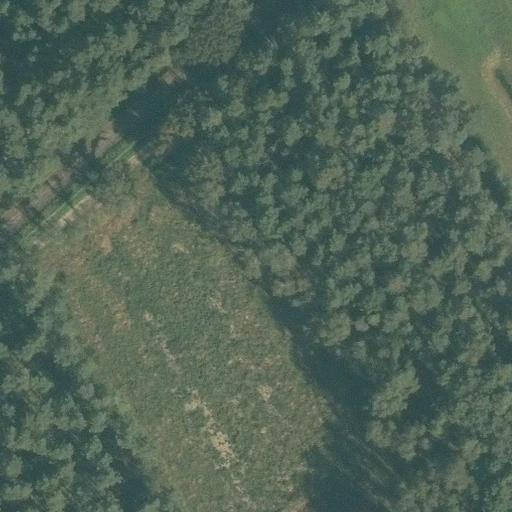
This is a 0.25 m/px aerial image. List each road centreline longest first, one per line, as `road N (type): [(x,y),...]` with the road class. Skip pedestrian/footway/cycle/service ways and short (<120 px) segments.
road 1 (track): [(165,134),(361,447),(418,511)]
road 2 (track): [(0,279),(165,134)]
road 3 (track): [(165,134),(319,0)]
